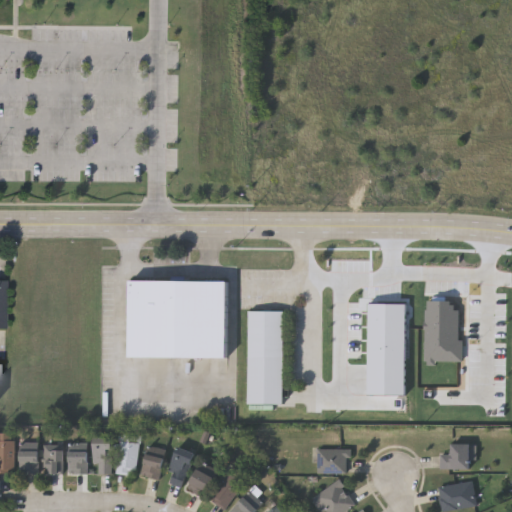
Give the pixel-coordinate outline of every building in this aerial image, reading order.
[(226,357),(129,356),(129,280),(227,280),(226,357)] [(0,330),(9,330),(9,282),(0,281),(0,330)] [(247,309),(282,309),(282,402),(247,402),(247,309)] [(0,473),(0,435),(13,435),(13,473),(0,473)] [(92,465),(92,439),(110,439),(110,474),(96,474),(96,465),(92,465)] [(115,473),(118,440),(137,442),(134,474),(115,473)] [(439,469),(439,455),(450,455),(450,445),(472,445),(472,469),(439,469)] [(139,474),(150,446),(167,452),(156,480),(139,474)] [(62,449),(62,474),(44,474),(44,449),(62,449)] [(167,484),(173,449),(191,452),(184,487),(167,484)] [(316,449),(346,449),(346,473),(316,473),(316,449)] [(19,474),(19,451),(38,451),(38,474),(19,474)] [(67,474),(67,452),(86,452),(86,474),(67,474)] [(214,478),(204,498),(187,489),(197,469),(214,478)] [(225,510),(209,499),(226,472),(243,482),(225,510)] [(355,504),(344,511),(320,511),(311,500),(336,480),(355,504)] [(441,511),(438,486),(471,482),(475,507),(441,511)] [(255,511),(228,511),(249,491),(263,504),(255,511)]
